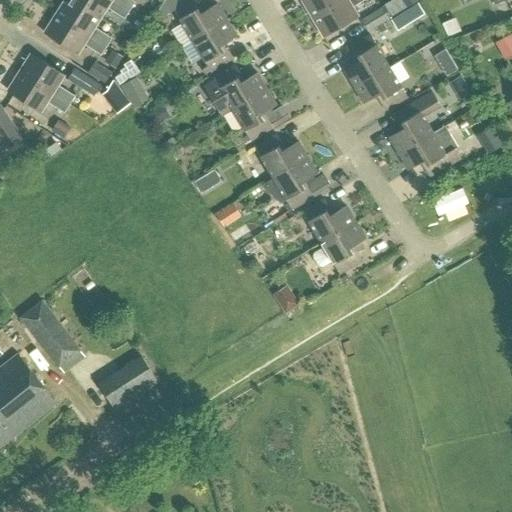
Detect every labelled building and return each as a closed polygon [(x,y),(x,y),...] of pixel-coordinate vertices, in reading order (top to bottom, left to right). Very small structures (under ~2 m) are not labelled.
[(56,14),(107,47),(113,38),(95,27),(101,18),(73,0),(70,0),(69,3),(65,1),(56,14)] [(73,0),(101,18),(108,8),(125,19),(130,11),(113,0),(73,0)] [(113,0),(130,11),(136,2),(133,0),(113,0)] [(165,0),(160,9),(163,16),(174,9),(189,0),(165,0)] [(189,0),(174,9),(193,41),(227,20),(217,3),(204,11),(197,0),(189,0)] [(301,0),(313,19),(344,0),(301,0)] [(344,0),(313,19),(324,38),(359,17),(353,7),(365,0),(344,0)] [(419,3),(406,11),(412,22),(425,13),(419,3)] [(384,5),(361,20),(368,32),(391,18),(384,5)] [(450,18),(456,32),(467,27),(461,13),(450,18)] [(84,45),(102,56),(107,47),(56,14),(48,28),(52,30),(48,36),(78,55),(84,45)] [(193,41),(211,72),(233,59),(224,44),(237,36),(227,20),(193,41)] [(269,22),(256,29),(265,45),(278,37),(269,22)] [(511,33),(503,37),(511,55),(511,54),(511,33)] [(354,87),(389,66),(371,35),(349,48),(358,63),(345,71),(354,87)] [(113,49),(107,59),(118,66),(124,56),(113,49)] [(19,72),(70,105),(76,96),(59,85),(65,75),(35,56),(32,61),(28,59),(19,72)] [(454,59),(443,65),(448,75),(459,69),(454,59)] [(95,63),(87,75),(104,84),(106,86),(113,74),(95,63)] [(215,80),(204,86),(222,115),(232,109),(232,110),(267,89),(258,72),(244,80),(236,65),(214,78),(215,80)] [(377,96),(386,110),(408,97),(389,66),(354,87),(364,103),(377,96)] [(104,84),(87,75),(75,68),(68,80),(96,97),(104,84)] [(47,102),(65,113),(70,105),(19,72),(11,86),(15,88),(11,93),(41,113),(47,102)] [(135,78),(120,86),(131,106),(132,107),(133,106),(147,98),(135,78)] [(267,89),(233,110),(251,141),(273,128),(264,113),(277,105),(267,89)] [(389,137),(399,154),(434,133),(424,116),(441,106),(432,91),(393,115),(402,129),(389,137)] [(150,127),(170,116),(164,105),(144,116),(150,127)] [(0,152),(7,147),(8,148),(22,139),(2,109),(0,109),(0,152)] [(60,121),(54,131),(64,137),(71,127),(60,121)] [(422,162),(430,177),(461,159),(455,149),(458,147),(445,126),(434,133),(399,154),(409,170),(422,162)] [(255,147),(273,178),(308,157),(299,141),(286,149),(277,134),(255,147)] [(273,178),(292,209),(314,196),(305,182),(318,174),(308,157),(273,178)] [(206,175),(196,181),(203,193),(213,187),(206,175)] [(303,211),(321,243),(356,222),(346,205),(333,213),(324,198),(303,211)] [(321,243),(340,274),(362,261),(353,246),(366,238),(356,222),(321,243)] [(85,356),(42,301),(21,317),(63,372),(85,356)] [(0,446),(57,402),(19,354),(0,368),(0,446)] [(121,408),(162,382),(147,358),(106,383),(121,408)]
